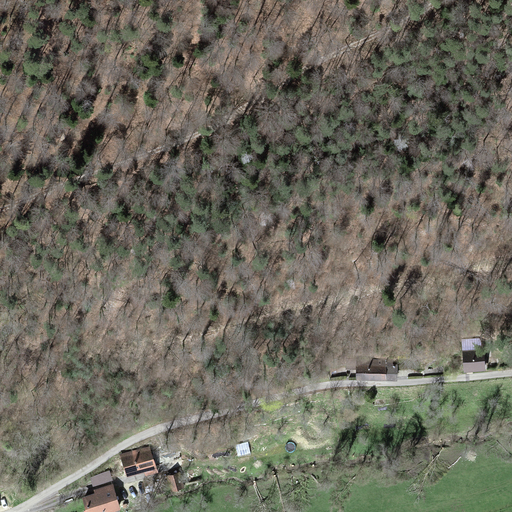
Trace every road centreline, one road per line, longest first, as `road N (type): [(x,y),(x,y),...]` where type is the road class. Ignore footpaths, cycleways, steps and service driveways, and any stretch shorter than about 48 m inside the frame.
road 1 (residential): [(11,511),(184,417),(322,386),(511,372)]
road 2 (track): [(0,208),(225,121),(272,86),(441,0)]
road 3 (track): [(99,346),(511,260)]
